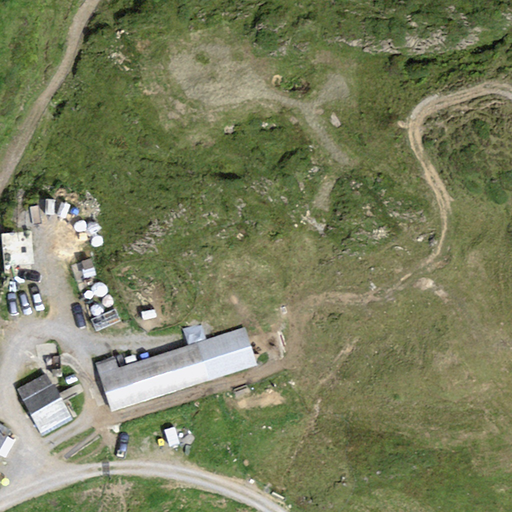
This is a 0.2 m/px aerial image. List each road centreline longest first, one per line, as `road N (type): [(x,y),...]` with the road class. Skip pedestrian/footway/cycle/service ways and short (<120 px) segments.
road 1 (track): [(39,477),(100,467),(172,472),(273,511)]
road 2 (track): [(20,346),(50,341),(78,359),(92,400),(87,430),(39,477)]
